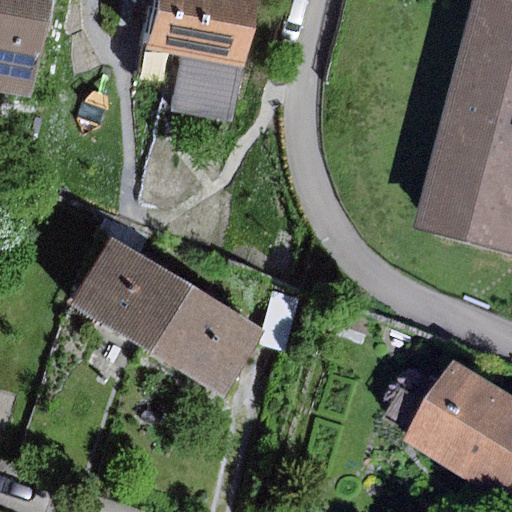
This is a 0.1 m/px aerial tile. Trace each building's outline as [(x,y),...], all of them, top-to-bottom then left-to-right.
[(0,0),(0,86),(11,88),(27,0),(0,0)] [(233,0),(129,0),(122,37),(169,47),(222,57),(233,0)] [(511,0),(471,0),(411,228),(511,254),(511,0)] [(222,57),(169,47),(157,105),(210,116),(222,57)] [(162,275),(84,227),(74,242),(42,293),(121,342),(162,275)] [(243,324),(162,275),(121,342),(202,391),(243,324)] [(266,292),(250,343),(281,352),(296,301),(266,292)] [(511,397),(450,360),(401,441),(510,506),(511,502),(511,397)]
